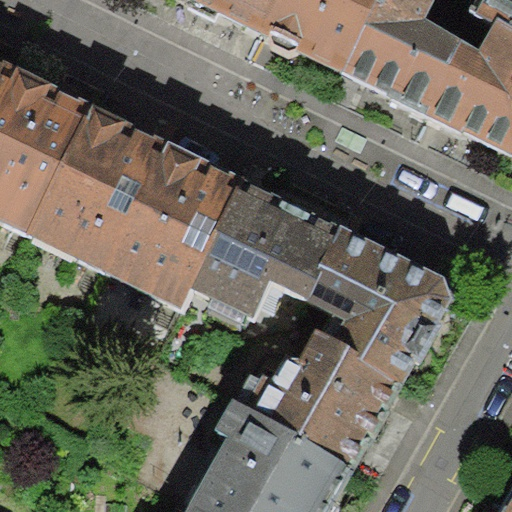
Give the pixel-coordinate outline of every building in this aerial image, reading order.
[(178,0),(177,1),(195,10),(257,41),(277,0),(178,0)] [(277,0),(257,41),(283,53),(338,80),(377,0),(277,0)] [(419,0),(377,0),(338,80),(362,92),(388,104),(386,107),(421,124),(453,59),(413,36),(419,25),(409,19),(419,0)] [(511,0),(478,0),(488,5),(476,26),(495,37),(511,46),(511,0)] [(475,72),(453,59),(421,124),(456,141),(457,138),(462,141),(508,163),(511,161),(511,46),(495,37),(475,72)] [(0,104),(9,86),(0,81),(0,104)] [(12,88),(9,86),(0,104),(0,232),(25,245),(33,229),(85,123),(42,102),(43,100),(35,96),(13,85),(12,88)] [(101,281),(109,266),(160,160),(118,139),(119,137),(107,131),(88,122),(87,124),(85,123),(33,229),(67,245),(75,269),(101,281)] [(163,161),(160,160),(109,266),(142,282),(150,305),(176,318),(187,297),(236,197),(193,176),(194,174),(181,168),(164,159),(163,161)] [(267,292),(303,310),(335,245),(305,230),(308,223),(307,221),(282,209),(279,209),(276,216),(261,209),(236,197),(187,297),(250,328),(267,292)] [(337,245),(335,245),(303,310),(344,332),(330,358),(393,394),(408,367),(413,370),(431,338),(426,336),(440,312),(434,293),(378,266),(337,245)] [(243,423),(344,481),(355,461),(393,394),(330,358),(313,348),(297,376),(285,370),(271,394),(261,388),(242,423),(243,423)] [(243,423),(193,511),(326,511),(345,481),(344,481),(243,423)]
